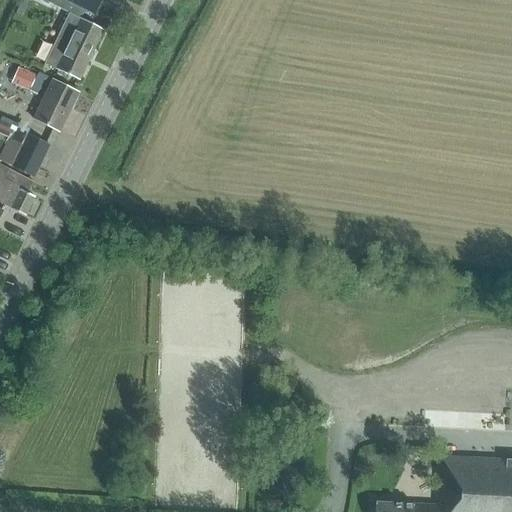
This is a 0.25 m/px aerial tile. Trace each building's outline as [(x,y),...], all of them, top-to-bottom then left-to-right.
[(45,0),(44,2),(70,14),(80,19),(85,9),(65,0),(45,0)] [(65,0),(85,9),(94,14),(100,0),(65,0)] [(70,14),(45,65),(78,81),(102,31),(88,23),(80,19),(70,14)] [(19,70),(13,83),(28,91),(35,77),(19,70)] [(59,132),(78,93),(52,81),(32,120),(59,132)] [(12,168),(30,176),(45,144),(28,135),(12,168)] [(31,188),(33,183),(0,166),(0,204),(24,216),(34,197),(28,194),(31,188)] [(511,511),(511,460),(438,457),(436,506),(375,503),(374,511),(511,511)]
